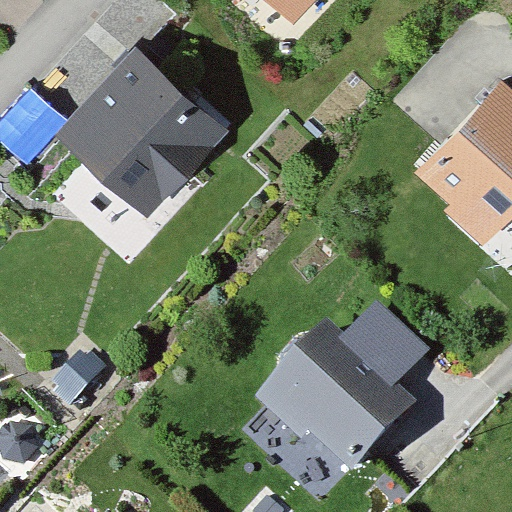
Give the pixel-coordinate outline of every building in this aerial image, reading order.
[(249,0),(277,27),(303,0),(249,0)] [(49,147),(139,219),(211,128),(121,56),(49,147)] [(408,181),(481,242),(511,205),(511,105),(489,85),(408,181)] [(420,360),(369,323),(343,362),(390,401),(420,360)] [(251,408),(337,480),(398,408),(390,401),(343,362),(311,336),(251,408)]
